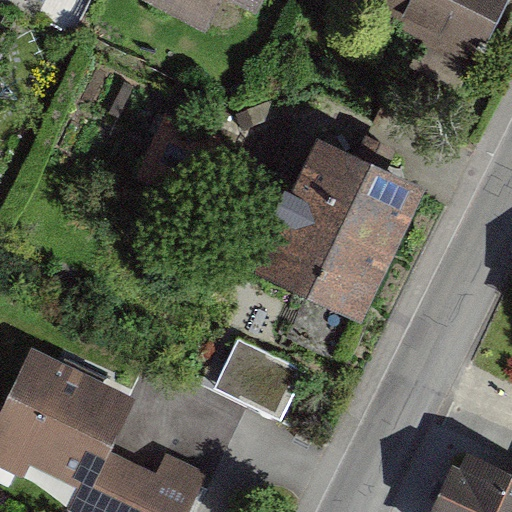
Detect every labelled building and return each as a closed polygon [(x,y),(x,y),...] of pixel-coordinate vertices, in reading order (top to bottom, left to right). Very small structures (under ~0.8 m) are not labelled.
[(159,0),(274,55),(301,0),(159,0)] [(511,0),(402,0),(397,12),(511,65),(511,0)] [(0,144),(41,59),(0,39),(0,144)] [(255,151),(182,118),(154,181),(227,213),(255,151)] [(436,203),(324,153),(261,297),(372,346),(436,203)] [(157,391),(22,336),(0,388),(0,465),(16,472),(23,454),(111,491),(102,511),(182,511),(199,474),(133,447),(157,391)] [(218,390),(287,419),(308,368),(239,339),(218,390)] [(450,443),(422,511),(511,511),(511,434),(497,428),(485,457),(450,443)]
